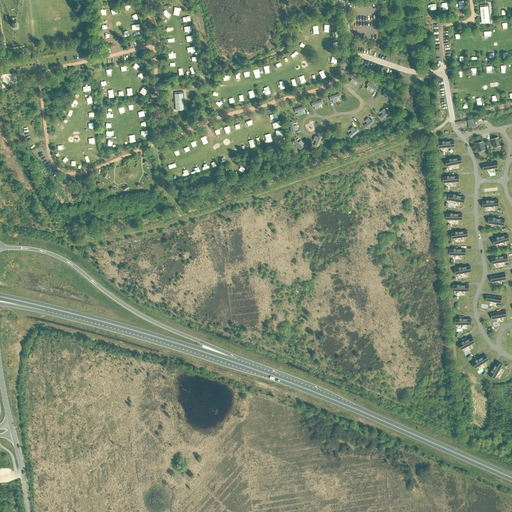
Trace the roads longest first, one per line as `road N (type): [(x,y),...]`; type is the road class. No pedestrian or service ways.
road 1 (track): [(111,239),(426,133),(451,113)]
road 2 (track): [(164,138),(75,173),(55,167),(42,138),(45,72),(152,43)]
road 3 (trunk): [(242,365),(135,312),(61,258),(0,247)]
road 4 (track): [(283,0),(288,44),(215,71),(205,68),(193,12),(159,0)]
road 5 (track): [(164,138),(326,86),(347,53)]
road 6 (trunk): [(55,309),(242,365)]
road 7 (trunk): [(511,477),(351,407)]
road 8 (track): [(146,0),(164,138)]
